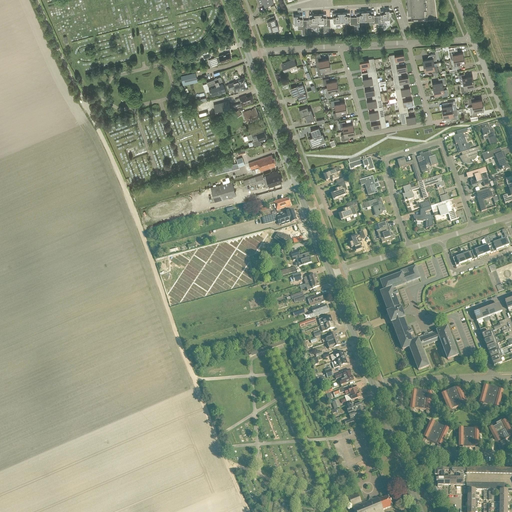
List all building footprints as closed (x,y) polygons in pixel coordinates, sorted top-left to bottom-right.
[(407,0),(408,13),(411,13),(411,16),(423,16),(423,21),(408,21),(408,22),(437,20),(436,12),(436,5),(434,0),(407,0)] [(381,16),(377,16),(378,23),(378,25),(383,25),(383,20),(390,19),(389,10),(381,11),(381,16)] [(374,11),(365,12),(366,21),(370,20),(370,24),(374,23),(378,23),(377,16),(374,16),(374,11)] [(354,25),(355,30),(360,29),(360,21),(366,21),(365,12),(357,12),(357,17),(354,17),(354,25)] [(336,28),(336,25),(342,24),(342,22),(342,13),(333,14),(333,19),(330,19),(330,26),(331,28),(336,28)] [(350,25),(354,25),(354,17),(350,18),(350,13),(342,13),(342,22),(350,21),(350,25)] [(310,20),(306,20),(307,27),(310,27),(310,24),(318,23),(318,14),(309,15),(310,20)] [(326,14),(318,14),(318,23),(324,23),(325,32),(331,32),(331,28),(330,26),(330,19),(327,19),(326,14)] [(303,15),(294,16),(294,25),(297,25),(297,29),(302,29),(302,30),(307,30),(307,27),(306,20),(303,20),(303,15)] [(270,32),(279,30),(278,24),(276,25),(275,23),(276,22),(274,16),(270,17),(272,20),(267,22),(269,27),(268,27),(270,32)] [(451,61),(453,60),(464,58),(463,53),(456,54),(455,50),(449,52),(451,61)] [(231,60),(229,53),(214,59),(216,64),(220,63),(224,62),(224,63),(227,62),(226,61),(231,60)] [(389,56),(389,57),(391,68),(400,67),(400,66),(399,61),(405,60),(404,54),(395,56),(395,55),(389,56)] [(423,60),(424,66),(434,64),(433,61),(436,60),(435,54),(429,55),(430,59),(423,60)] [(316,64),(317,67),(319,66),(330,64),(329,59),(322,60),(321,57),(315,58),(316,64)] [(376,71),(374,60),(374,58),(368,59),(368,61),(359,62),(361,68),(367,67),(368,73),(376,71)] [(464,58),(453,60),(454,63),(451,64),(453,70),(458,68),(458,65),(465,64),(464,58)] [(290,70),(297,68),(294,60),(293,60),(293,59),(286,62),(286,63),(282,64),(285,71),(290,69),(290,70)] [(317,67),(317,70),(318,76),(324,75),(324,71),(331,70),(330,64),(319,66),(317,67)] [(434,64),(424,66),(425,71),(432,70),(432,73),(438,72),(437,66),(435,67),(434,64)] [(391,68),(393,79),(402,78),(401,72),(407,71),(406,65),(400,66),(400,67),(391,68)] [(376,71),(368,73),(369,78),(363,79),(364,85),(370,84),(378,82),(376,71)] [(195,72),(181,76),(183,85),(198,82),(195,72)] [(462,81),(463,83),(473,82),(472,76),(465,77),(465,74),(459,75),(460,81),(462,81)] [(402,78),(393,79),(395,91),(404,89),(403,83),(409,82),(408,77),(402,78)] [(206,83),(207,84),(203,86),(206,93),(209,91),(212,97),(225,92),(226,92),(220,78),(213,80),(213,81),(206,83)] [(239,81),(228,85),(227,85),(229,90),(230,90),(233,89),(234,93),(242,90),(242,91),(248,88),(244,78),(238,80),(239,81)] [(327,85),(327,87),(325,88),(338,86),(337,80),(330,82),(329,78),(323,79),(324,85),(327,85)] [(432,84),(433,89),(443,87),(443,84),(446,84),(444,78),(438,79),(439,82),(432,84)] [(370,84),(371,89),(365,91),(366,96),(372,95),(380,93),(378,82),(370,84)] [(473,82),(463,83),(464,86),(461,87),(462,93),(468,92),(467,88),(474,87),(473,82)] [(303,84),(291,88),(294,95),(297,94),(298,96),(299,100),(307,97),(305,93),(304,94),(303,92),(305,91),(303,84)] [(339,91),(338,86),(325,88),(326,97),(332,96),(332,93),(339,91)] [(443,87),(433,89),(434,95),(441,93),(442,97),(448,96),(447,90),(444,90),(443,87)] [(395,91),(398,102),(406,100),(405,95),(411,93),(410,88),(404,89),(395,91)] [(372,95),(373,101),(367,102),(368,107),(374,106),(382,105),(380,93),(372,95)] [(243,107),(253,103),(251,96),(247,98),(246,95),(239,98),(241,103),(236,104),(238,109),(243,107)] [(472,104),(472,107),(483,105),(482,99),(475,101),(474,97),(468,98),(469,104),(472,104)] [(398,102),(400,113),(408,111),(407,106),(413,105),(412,99),(406,100),(398,102)] [(335,110),(346,108),(345,102),(338,104),(337,100),(331,101),(332,107),(335,107),(335,110)] [(229,101),(214,105),(216,114),(231,109),(229,101)] [(456,107),(455,107),(454,101),(448,102),(449,106),(442,107),(443,113),(453,111),(457,110),(456,107)] [(376,117),(384,116),(382,105),(374,106),(375,112),(369,113),(370,119),(376,118),(376,117)] [(483,105),(472,107),(473,110),(470,110),(471,116),(477,115),(477,112),(484,110),(483,105)] [(307,122),(314,119),(311,109),(308,110),(307,106),(299,109),(302,116),(305,115),(306,117),(305,117),(307,122)] [(247,123),(259,119),(255,107),(254,108),(252,109),(253,110),(251,111),(250,110),(243,112),(247,123)] [(346,108),(335,110),(336,113),(333,113),(335,119),(340,118),(340,114),(347,113),(346,108)] [(232,112),(233,118),(242,115),(241,113),(240,113),(239,110),(240,110),(240,109),(232,112)] [(402,124),(416,122),(415,116),(409,117),(408,111),(400,113),(402,124)] [(453,114),(453,111),(443,113),(444,118),(451,117),(451,120),(457,119),(456,113),(453,114)] [(371,124),(372,130),(387,127),(384,116),(376,117),(376,118),(377,123),(371,124)] [(343,128),(343,131),(354,129),(353,124),(346,125),(345,122),(339,123),(340,129),(343,128)] [(312,145),(325,141),(322,134),(320,135),(320,133),(321,133),(319,127),(311,131),(313,137),(310,139),(312,145)] [(492,147),(498,144),(492,131),(488,132),(487,128),(481,130),(484,137),(487,136),(487,137),(488,137),(492,147)] [(354,129),(343,131),(344,134),(341,135),(342,141),(348,140),(348,136),(355,135),(354,129)] [(458,136),(453,137),(453,138),(453,137),(456,145),(457,145),(459,149),(460,148),(462,153),(464,158),(460,159),(460,160),(461,160),(461,161),(462,161),(462,162),(463,162),(463,163),(464,163),(464,164),(465,164),(466,164),(466,165),(467,165),(468,165),(469,165),(470,165),(471,165),(472,165),(472,163),(473,163),(472,162),(473,162),(474,161),(475,161),(475,160),(476,160),(476,159),(476,158),(476,156),(477,155),(476,153),(480,152),(479,148),(471,151),(469,145),(467,146),(463,135),(467,134),(466,130),(457,132),(458,136)] [(252,134),(247,136),(248,141),(253,139),(254,141),(252,141),(254,146),(261,143),(260,140),(266,138),(263,131),(257,134),(256,133),(252,135),(252,134)] [(509,169),(507,165),(506,165),(504,159),(504,157),(503,157),(500,150),(482,155),(485,163),(485,162),(496,157),(502,171),(506,169),(506,170),(509,169)] [(435,166),(437,165),(435,159),(432,159),(430,152),(423,155),(423,154),(419,155),(422,162),(418,163),(422,174),(428,173),(426,167),(432,165),(435,166)] [(274,157),(273,158),(272,155),(249,163),(251,170),(258,167),(258,170),(259,169),(260,172),(276,166),(275,163),(276,162),(274,157)] [(418,183),(423,182),(414,156),(411,157),(413,162),(406,164),(405,159),(397,162),(400,169),(412,165),(418,183)] [(242,158),(237,160),(238,163),(239,167),(245,165),(242,158)] [(360,158),(348,161),(350,165),(349,165),(350,171),(355,169),(354,168),(363,165),(364,169),(367,168),(367,169),(367,168),(368,172),(374,170),(371,158),(361,161),(360,158)] [(238,163),(220,168),(221,173),(239,168),(239,167),(238,163)] [(339,180),(337,174),(340,172),(339,168),(332,171),(333,173),(324,176),(326,182),(332,180),(333,182),(339,180)] [(484,187),(490,186),(486,173),(485,169),(469,174),(471,181),(470,182),(472,187),(478,185),(477,183),(481,182),(481,183),(483,183),(484,187)] [(263,175),(248,180),(251,186),(264,182),(266,188),(282,182),(281,179),(282,179),(281,174),(279,175),(278,171),(269,174),(269,175),(263,177),(263,175)] [(442,183),(444,183),(442,176),(423,182),(425,189),(436,185),(437,190),(443,188),(442,183)] [(376,189),(380,188),(378,184),(375,185),(373,177),(360,181),(360,182),(360,181),(362,186),(365,185),(369,196),(374,194),(374,193),(377,192),(377,194),(378,194),(376,189)] [(511,180),(506,182),(507,186),(508,186),(511,197),(508,198),(507,195),(503,197),(505,205),(511,202),(511,180)] [(232,182),(211,188),(215,203),(236,197),(232,182)] [(423,200),(428,198),(423,182),(417,184),(419,187),(411,190),(410,186),(403,188),(405,195),(403,195),(405,202),(409,201),(408,201),(414,199),(412,192),(420,189),(423,200)] [(333,201),(347,196),(345,190),(343,191),(342,189),(336,191),(337,193),(331,195),(333,201)] [(484,202),(493,199),(491,193),(490,193),(489,189),(476,193),(478,200),(477,200),(481,212),(487,211),(484,202)] [(442,204),(449,201),(448,195),(440,198),(442,204)] [(277,211),(286,208),(286,209),(292,207),(289,200),(288,201),(287,199),(283,200),(274,203),(277,211)] [(380,199),(368,203),(363,205),(361,206),(362,210),(365,209),(373,207),(375,214),(377,213),(378,216),(383,214),(383,212),(385,211),(384,207),(382,208),(380,199)] [(450,222),(459,219),(457,220),(454,211),(456,210),(455,205),(452,206),(450,201),(453,201),(453,200),(431,207),(434,217),(433,214),(439,212),(441,218),(449,216),(450,222)] [(433,228),(433,217),(427,217),(425,213),(432,211),(431,207),(420,211),(421,214),(421,217),(414,217),(413,217),(414,220),(414,222),(423,223),(423,222),(429,222),(429,229),(426,229),(426,230),(430,228),(433,228)] [(262,209),(259,210),(261,218),(271,215),(269,208),(262,210),(262,209)] [(341,221),(353,217),(350,209),(344,211),(345,213),(339,216),(341,221)] [(297,221),(293,211),(287,213),(287,216),(285,216),(285,215),(276,218),(278,224),(280,224),(281,226),(291,223),(297,221)] [(382,244),(395,240),(394,236),(391,237),(390,231),(392,231),(391,227),(389,228),(387,222),(378,225),(380,231),(376,232),(378,232),(380,237),(380,236),(382,244)] [(280,234),(277,239),(285,244),(286,243),(288,244),(294,243),(292,236),(290,237),(290,238),(289,237),(287,236),(285,235),(283,235),(281,234),(280,234)] [(360,244),(362,243),(360,237),(357,238),(357,236),(351,239),(353,243),(350,244),(351,249),(354,248),(356,252),(362,250),(360,244)] [(499,241),(503,249),(511,246),(509,238),(499,241)] [(492,239),(488,240),(490,244),(490,245),(493,253),(503,249),(499,241),(494,244),(492,239)] [(490,244),(480,247),(481,249),(484,257),(493,253),(490,245),(490,244)] [(475,260),(484,257),(481,249),(472,252),(475,260)] [(309,258),(308,254),(300,257),(298,251),(290,254),(293,261),(297,260),(299,267),(311,263),(310,258),(309,258)] [(465,264),(475,260),(472,252),(462,256),(465,264)] [(456,267),(465,264),(462,256),(453,259),(456,267)] [(424,336),(424,339),(412,343),(409,337),(411,336),(412,335),(411,332),(410,332),(409,330),(407,330),(405,326),(402,318),(401,315),(394,298),(398,297),(395,289),(419,280),(415,267),(414,268),(407,270),(400,273),(401,275),(380,283),(384,293),(380,294),(390,319),(402,351),(409,349),(418,372),(428,368),(421,349),(440,341),(447,361),(448,361),(454,359),(457,357),(446,329),(435,334),(435,335),(429,337),(428,335),(427,334),(424,335),(424,336)] [(296,273),(295,268),(274,273),(275,277),(296,273)] [(294,283),(303,281),(300,272),(294,273),(295,275),(292,275),(294,283)] [(303,279),(305,285),(318,281),(316,275),(308,278),(308,277),(305,278),(305,279),(303,279)] [(308,291),(320,287),(318,281),(305,285),(308,291)] [(316,297),(307,300),(310,307),(321,303),(322,304),(325,302),(324,300),(323,296),(316,298),(316,297)] [(499,305),(493,307),(496,315),(502,313),(499,305)] [(320,307),(312,310),(313,312),(308,314),(310,319),(315,318),(329,312),(326,306),(320,308),(320,307)] [(496,315),(493,307),(486,309),(489,318),(496,315)] [(293,313),(294,317),(306,313),(304,309),(293,313)] [(480,312),(483,320),(489,318),(486,309),(480,312)] [(474,314),(477,322),(483,320),(480,312),(474,314)] [(319,321),(321,327),(332,323),(330,317),(319,321)] [(335,329),(332,323),(321,327),(323,333),(335,329)] [(487,334),(486,334),(482,336),(485,342),(495,338),(493,332),(487,334)] [(325,339),(327,344),(331,343),(339,340),(336,334),(325,339)] [(485,342),(487,348),(498,344),(495,338),(485,342)] [(341,346),(339,340),(331,343),(327,344),(329,350),(333,349),(341,346)] [(489,354),(497,351),(499,350),(500,350),(498,344),(487,348),(489,354)] [(497,351),(489,354),(492,361),(500,358),(502,357),(499,350),(497,351)] [(338,361),(345,359),(343,352),(335,355),(331,357),(332,362),(337,360),(338,361)] [(492,361),(494,367),(502,364),(500,358),(492,361)] [(347,365),(345,359),(338,361),(338,363),(335,364),(335,363),(332,364),(334,369),(340,367),(341,367),(341,368),(343,367),(343,366),(347,365)] [(350,371),(345,372),(335,376),(336,380),(343,377),(344,379),(351,376),(351,375),(350,371)] [(351,376),(344,379),(344,380),(339,382),(341,386),(354,381),(352,377),(351,376)] [(350,395),(358,393),(357,391),(356,387),(348,390),(344,391),(346,395),(350,394),(350,395)] [(482,408),(483,405),(495,408),(494,412),(497,412),(498,408),(495,407),(500,390),(488,387),(483,404),(480,403),(479,407),(482,408)] [(453,414),(452,410),(463,406),(465,409),(468,408),(466,404),(463,405),(456,388),(445,393),(452,410),(449,411),(450,415),(453,414)] [(413,413),(414,410),(426,411),(426,414),(429,415),(429,410),(426,410),(428,392),(416,391),(414,408),(411,408),(410,413),(413,413)] [(358,394),(358,393),(350,395),(351,397),(345,399),(347,403),(360,398),(358,394)] [(340,408),(338,401),(336,402),(335,400),(329,403),(330,404),(332,403),(334,410),(340,408)] [(354,404),(345,407),(348,415),(364,409),(363,408),(363,407),(362,403),(355,406),(354,404)] [(364,409),(348,415),(350,420),(345,422),(346,425),(354,422),(353,419),(366,414),(364,410),(364,409)] [(505,429),(502,423),(501,422),(496,425),(497,426),(492,429),(495,434),(500,432),(505,429)] [(434,423),(426,440),(438,446),(446,429),(434,423)] [(505,441),(510,438),(511,441),(511,436),(510,437),(505,429),(500,432),(505,441)] [(478,448),(475,448),(475,430),(463,430),(463,448),(460,448),(460,452),(462,452),(462,448),(475,448),(475,452),(478,452),(478,448)] [(495,434),(500,443),(497,444),(500,450),(503,449),(500,444),(505,441),(500,432),(495,434)] [(369,500),(368,502),(361,505),(357,495),(348,498),(353,511),(382,511),(392,508),(388,498),(382,500),(382,499),(378,500),(377,499),(372,501),(369,500)]
